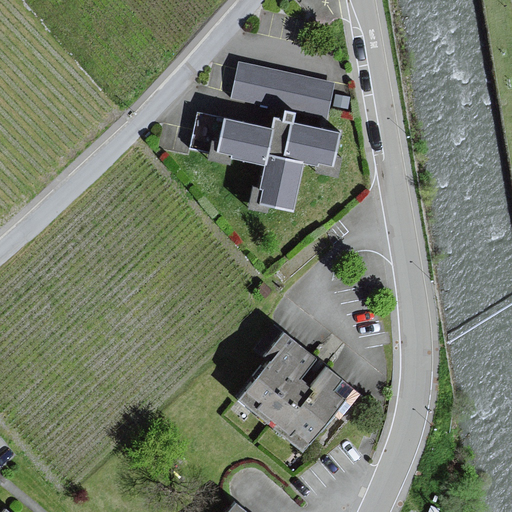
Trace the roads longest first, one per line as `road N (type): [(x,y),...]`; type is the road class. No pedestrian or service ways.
road 1 (residential): [(372,511),(404,444),(416,334),(366,0)]
road 2 (residential): [(253,0),(126,133),(0,246)]
